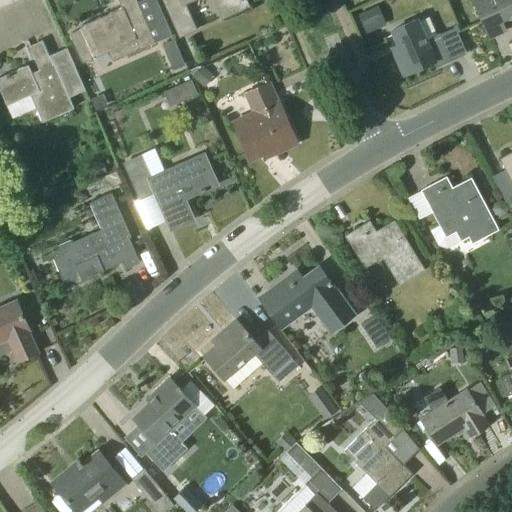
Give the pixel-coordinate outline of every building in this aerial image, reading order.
[(155,42),(137,2),(136,0),(118,0),(122,8),(80,26),(81,29),(70,34),(83,62),(93,57),(94,58),(108,52),(112,61),(139,49),(140,49),(155,42)] [(197,29),(186,4),(195,0),(218,0),(224,12),(244,3),(246,7),(250,6),(247,0),(174,0),(178,7),(168,12),(179,38),(197,29)] [(511,0),(473,0),(490,38),(505,31),(500,20),(511,15),(511,0)] [(366,30),(385,24),(382,13),(362,18),(366,30)] [(416,19),(392,30),(403,55),(396,58),(404,75),(434,61),(437,67),(450,61),(438,34),(425,40),(416,19)] [(161,40),(172,35),(166,22),(155,27),(161,40)] [(49,56),(53,63),(41,69),(30,45),(29,46),(40,69),(38,70),(39,72),(33,75),(28,65),(0,77),(0,90),(12,118),(36,107),(43,121),(74,108),(69,97),(85,89),(67,48),(49,56)] [(201,65),(192,76),(204,87),(214,76),(201,65)] [(278,102),(269,82),(270,82),(266,73),(258,76),(262,85),(245,93),(254,112),(233,121),(250,160),(265,153),(264,151),(271,148),(274,154),(297,143),(279,101),(278,102)] [(184,101),(197,95),(190,80),(177,86),(184,101)] [(511,152),(501,159),(507,170),(493,177),(502,195),(506,202),(506,201),(511,198),(511,152)] [(203,154),(152,177),(141,153),(123,162),(134,188),(128,191),(133,202),(139,200),(139,201),(156,194),(171,229),(193,219),(183,196),(191,193),(192,195),(201,191),(202,192),(207,190),(206,189),(217,184),(203,154)] [(101,178),(106,188),(121,181),(116,171),(101,178)] [(461,240),(469,236),(473,242),(498,230),(470,178),(451,188),(452,190),(445,194),(439,181),(422,190),(440,225),(430,230),(438,245),(447,248),(461,240)] [(112,261),(112,260),(120,256),(126,269),(140,263),(129,238),(131,237),(111,193),(90,202),(102,230),(73,243),(71,240),(56,247),(57,249),(50,252),(66,287),(104,271),(104,270),(109,268),(110,267),(111,266),(112,265),(112,264),(112,263),(112,262),(112,261)] [(11,230),(24,224),(19,212),(6,218),(11,230)] [(424,270),(405,239),(394,222),(369,238),(362,226),(346,236),(365,267),(382,257),(400,285),(424,270)] [(280,328),(295,317),(312,304),(332,331),(354,314),(321,269),(298,287),(289,275),(284,279),(258,298),(280,328)] [(18,360),(37,352),(27,329),(28,329),(16,301),(0,308),(0,336),(4,335),(6,339),(8,338),(18,360)] [(391,338),(375,314),(361,324),(377,347),(391,338)] [(268,329),(255,341),(236,319),(223,331),(227,336),(204,355),(225,380),(254,354),(278,382),(297,365),(290,358),(292,357),(268,329)] [(511,372),(500,377),(507,394),(511,392),(511,372)] [(202,415),(193,406),(195,405),(179,389),(181,387),(168,374),(153,389),(156,392),(133,417),(157,441),(146,453),(164,471),(188,446),(179,437),(202,415)] [(308,395),(325,419),(339,409),(321,385),(308,395)] [(467,390),(449,401),(440,387),(423,397),(432,411),(421,418),(437,444),(464,427),(470,435),(488,424),(467,390)] [(385,445),(394,436),(402,428),(385,410),(363,431),(345,450),(354,459),(377,483),(363,497),(375,510),(412,473),(385,445)] [(335,511),(326,503),(341,489),(322,468),(296,441),(286,451),(286,452),(280,458),(314,493),(296,511),(335,511)] [(126,484),(111,465),(98,450),(82,463),(79,459),(77,461),(79,466),(70,473),(67,469),(52,482),(76,511),(80,511),(98,498),(103,504),(126,484)] [(163,511),(174,504),(143,468),(131,478),(148,498),(144,502),(152,511),(163,511)] [(184,486),(173,497),(187,511),(191,511),(201,503),(184,486)] [(44,511),(37,501),(20,511),(44,511)]
